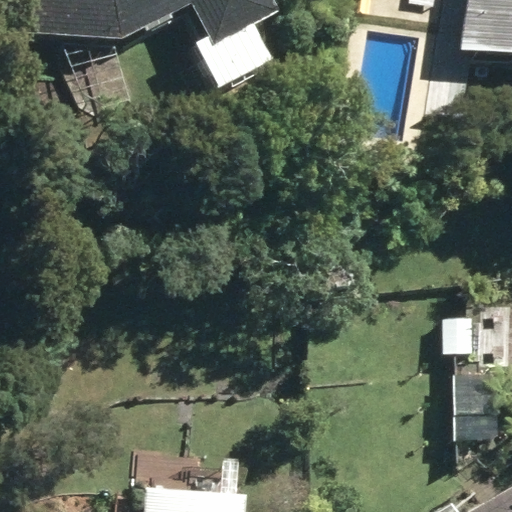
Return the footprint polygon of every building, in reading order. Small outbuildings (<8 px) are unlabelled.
[(197,43),(221,89),(274,60),(256,25),(280,13),(272,0),(8,0),(7,34),(125,40),(189,6),(206,38),(197,43)] [(437,45),(511,55),(511,0),(471,0),(471,6),(480,8),(477,28),(440,23),(437,45)] [(436,308),(433,362),(509,366),(511,313),(436,308)] [(450,377),(449,444),(493,443),(493,378),(450,377)] [(245,511),(247,498),(145,487),(142,511),(245,511)] [(511,511),(511,487),(467,511),(511,511)]
